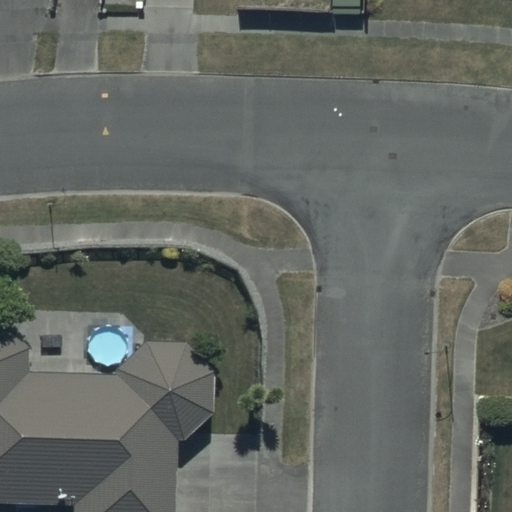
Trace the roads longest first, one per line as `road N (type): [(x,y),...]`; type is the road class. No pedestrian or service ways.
road 1 (residential): [(0,131),(156,125),(378,136)]
road 2 (residential): [(378,136),(368,511)]
road 3 (residential): [(378,136),(511,145)]
